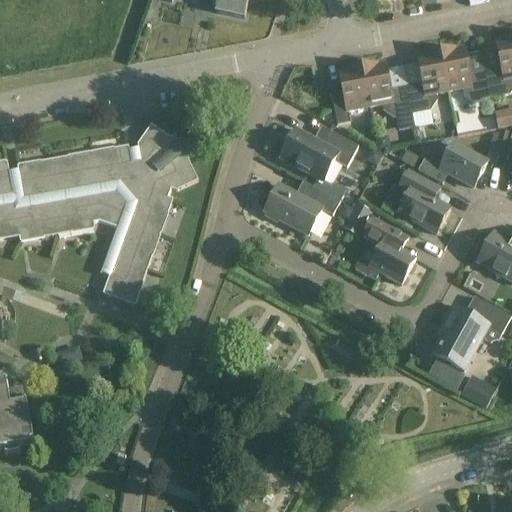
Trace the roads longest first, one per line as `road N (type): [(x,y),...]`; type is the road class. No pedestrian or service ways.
road 1 (residential): [(511,212),(491,202),(415,324),(221,225)]
road 2 (residential): [(129,511),(139,455),(221,225)]
road 3 (residential): [(0,106),(274,53)]
road 4 (residential): [(221,225),(274,53)]
road 5 (residential): [(342,37),(506,5)]
road 6 (unclassified): [(362,511),(436,472),(511,452)]
